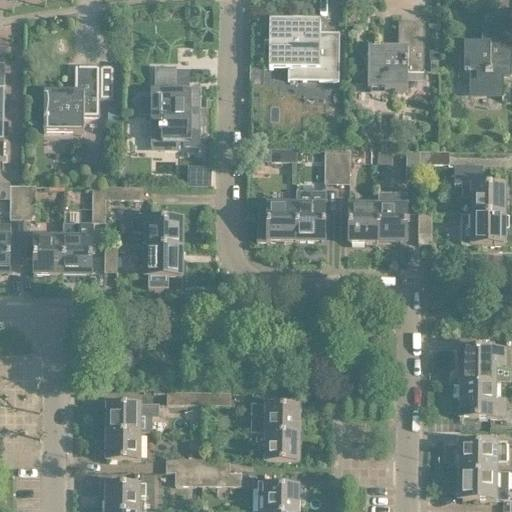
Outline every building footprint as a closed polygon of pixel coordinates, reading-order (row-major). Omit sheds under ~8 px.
[(299,84),(337,84),(337,36),(319,36),(319,24),(268,23),(268,33),(251,33),(251,58),(262,58),(262,43),(267,43),(267,71),(300,72),(299,84)] [(366,51),(365,93),(404,93),(405,78),(421,78),(422,27),(396,27),(395,52),(378,52),(378,50),(372,50),(372,51),(366,51)] [(463,75),(475,75),(475,97),(499,97),(500,79),(509,80),(509,33),(510,27),(489,27),(489,47),(480,47),(463,47),(463,75)] [(436,76),(436,62),(428,61),(428,76),(436,76)] [(153,101),(138,101),(138,119),(150,119),(149,151),(179,151),(179,135),(182,135),(182,148),(182,149),(182,150),(183,150),(184,151),(185,151),(197,151),(197,155),(199,155),(199,142),(213,142),(213,104),(205,104),(205,112),(199,112),(199,92),(199,91),(186,91),(186,87),(187,87),(187,86),(186,86),(185,86),(184,85),(184,84),(184,76),(183,76),(183,77),(175,77),(175,70),(174,70),(174,71),(155,71),(155,70),(154,70),(154,101),(153,101)] [(112,72),(99,72),(74,71),(74,96),(43,96),(42,137),(82,137),(82,120),(98,121),(98,102),(111,102),(112,72)] [(118,120),(118,107),(107,107),(106,120),(118,120)] [(422,146),(422,155),(435,155),(436,146),(422,146)] [(268,166),(295,166),(295,153),(268,153),(268,166)] [(336,188),(336,154),(323,153),(322,188),(336,188)] [(348,154),(336,154),(336,188),(348,188),(348,154)] [(418,155),(404,154),(404,185),(417,185),(417,168),(418,155)] [(422,155),(418,155),(417,168),(447,168),(447,155),(435,155),(422,155)] [(128,172),(128,158),(119,158),(119,171),(127,172),(128,172)] [(470,218),(504,219),(505,189),(480,189),(481,170),(452,169),(452,189),(460,189),(460,203),(470,203),(470,218)] [(186,171),(186,187),(206,188),(206,172),(186,171)] [(22,224),(22,190),(8,189),(8,224),(22,224)] [(34,190),(22,190),(22,224),(34,224),(34,190)] [(103,227),(104,204),(104,191),(91,191),(90,227),(103,227)] [(141,191),(104,191),(104,204),(141,204),(141,191)] [(295,202),(295,208),(294,242),(323,242),(323,196),(310,195),(310,202),(295,202)] [(377,209),(376,243),(404,243),(405,197),(392,197),(377,197),(377,209)] [(294,247),(294,242),(295,208),(291,208),(291,211),(265,211),(265,231),(255,230),(255,246),(294,247)] [(348,212),(347,246),(376,247),(376,243),(377,209),(374,209),(374,212),(348,212)] [(417,218),(417,248),(430,248),(430,218),(417,218)] [(504,219),(470,218),(464,218),(464,235),(460,235),(460,249),(504,249),(504,219)] [(143,250),(178,250),(178,222),(132,221),(132,235),(144,235),(143,250)] [(0,275),(8,276),(9,229),(0,228),(0,275)] [(62,242),(62,276),(90,277),(91,229),(79,229),(62,229),(62,242)] [(33,245),(32,280),(62,280),(62,276),(62,242),(58,242),(58,246),(33,245)] [(115,277),(116,250),(103,250),(102,276),(115,277)] [(143,250),(143,253),(147,253),(146,293),(166,293),(167,281),(181,281),(182,250),(178,250),(143,250)] [(485,271),(502,271),(502,259),(485,259),(485,271)] [(457,352),(457,387),(493,387),(510,388),(510,353),(503,353),(486,352),(457,352)] [(457,387),(456,422),(502,423),(502,404),(493,404),(493,387),(457,387)] [(165,409),(203,409),(203,396),(165,396),(165,409)] [(203,396),(203,409),(228,410),(228,397),(203,396)] [(157,409),(105,409),(105,436),(139,437),(150,437),(150,421),(157,421),(157,409)] [(262,438),(265,438),(298,438),(299,410),(250,409),(249,437),(262,437),(262,438)] [(138,465),(139,437),(105,436),(104,464),(138,465)] [(298,438),(265,438),(262,438),(262,466),(264,466),(298,467),(298,438)] [(455,475),(459,475),(494,475),(494,466),(504,466),(504,447),(456,446),(455,475)] [(164,477),(173,477),(202,477),(202,463),(164,463),(164,477)] [(202,463),(202,477),(228,477),(228,463),(202,463)] [(506,475),(494,475),(459,475),(459,503),(506,504),(506,475)] [(201,490),(202,477),(173,477),(173,490),(201,490)] [(228,477),(202,477),(201,490),(239,491),(240,477),(228,477)] [(104,489),(103,511),(137,511),(138,502),(144,502),(144,489),(104,489)] [(297,511),(298,491),(258,490),(257,511),(297,511)]
